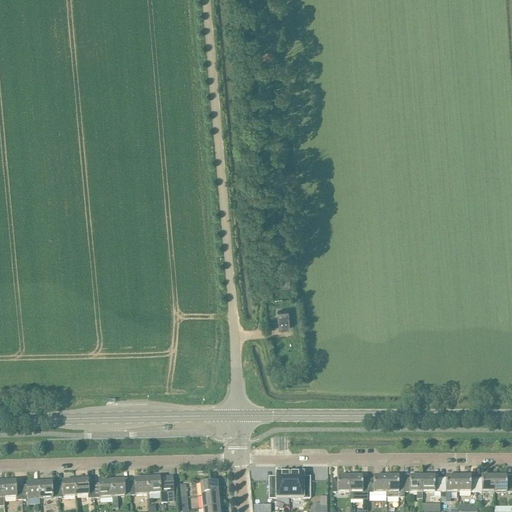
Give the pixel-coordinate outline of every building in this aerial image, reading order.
[(287,262),(273,263),(275,288),(289,286),(287,262)] [(288,311),(277,312),(279,330),(290,329),(288,311)] [(304,475),(290,476),(290,501),(311,501),(311,483),(304,483),(304,475)] [(277,482),(270,483),(270,501),(290,501),(290,476),(276,476),(277,482)] [(409,479),(409,481),(404,481),(404,494),(409,494),(409,495),(416,495),(416,501),(422,501),(422,495),(422,479),(416,479),(416,476),(413,476),(411,476),(410,476),(410,479),(409,479)] [(441,481),(441,500),(445,500),(445,494),(446,494),(446,495),(458,495),(458,478),(446,479),(446,481),(441,481)] [(471,478),(458,478),(458,495),(471,495),(471,494),(477,494),(477,480),(471,480),(471,478)] [(337,479),(337,481),(331,481),(331,494),(337,494),(337,495),(349,495),(349,479),(337,479)] [(368,494),(368,481),(363,481),(363,479),(349,479),(349,495),(362,495),(362,494),(368,494)] [(373,481),(368,481),(368,494),(373,494),(373,495),(386,495),(386,479),(373,479),(373,481)] [(404,499),(404,494),(404,481),(399,481),(399,479),(386,479),(386,495),(386,499),(404,499)] [(435,479),(422,479),(422,495),(434,495),(434,500),(441,500),(441,481),(435,481),(435,479)] [(482,479),(482,480),(477,480),(477,494),(482,494),(482,495),(495,495),(495,479),(482,479)] [(507,479),(495,479),(495,495),(507,495),(507,494),(511,493),(511,480),(507,480),(507,479)] [(159,480),(147,481),(148,496),(160,496),(160,505),(166,505),(166,497),(166,494),(173,494),(173,481),(160,481),(160,480),(159,480)] [(135,498),(148,497),(147,481),(134,481),(135,484),(128,484),(129,497),(135,497),(135,498)] [(94,500),(93,486),(88,486),(88,482),(75,483),(75,498),(88,498),(88,500),(94,500)] [(21,502),(21,488),(15,488),(15,483),(2,483),(3,500),(3,507),(5,507),(4,500),(16,500),(16,502),(21,502)] [(57,499),(75,498),(75,483),(62,484),(62,486),(57,487),(57,499)] [(111,499),(112,499),(111,483),(98,484),(98,485),(93,486),(94,500),(99,499),(111,499)] [(112,499),(111,499),(112,511),(118,511),(117,499),(123,498),(129,497),(128,484),(123,484),(123,483),(111,483),(112,499)] [(200,486),(201,498),(218,496),(217,484),(200,486)] [(52,500),(52,499),(57,499),(57,487),(51,487),(51,486),(51,485),(39,486),(39,501),(52,500)] [(27,501),(39,501),(39,486),(26,486),(26,488),(21,488),(21,502),(27,501)] [(201,498),(202,510),(219,509),(218,496),(201,498)]
